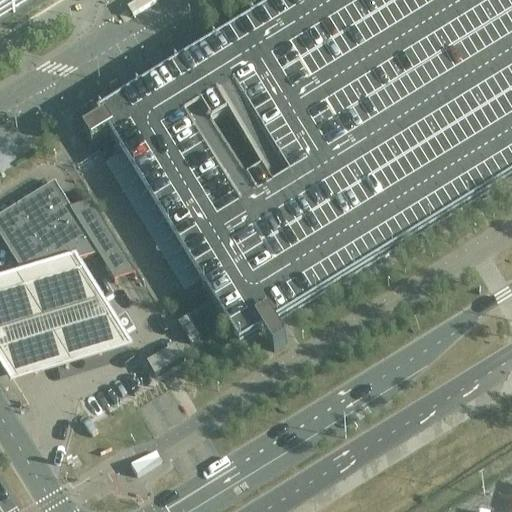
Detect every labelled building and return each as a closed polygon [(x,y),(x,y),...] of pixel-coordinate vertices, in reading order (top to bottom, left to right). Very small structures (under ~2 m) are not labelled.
[(0,0),(0,40),(65,0),(0,0)] [(109,137),(239,349),(263,335),(274,352),(286,345),(275,327),(511,181),(511,0),(288,0),(168,74),(137,93),(97,117),(102,124),(84,135),(92,148),(109,137)] [(0,237),(26,279),(77,263),(98,257),(116,283),(125,281),(136,277),(91,206),(80,209),(71,212),(55,186),(0,220),(0,237)] [(73,256),(0,279),(0,368),(11,387),(134,350),(77,263),(73,256)] [(189,319),(178,325),(191,346),(201,339),(189,319)] [(186,358),(178,345),(155,359),(162,372),(186,358)]
